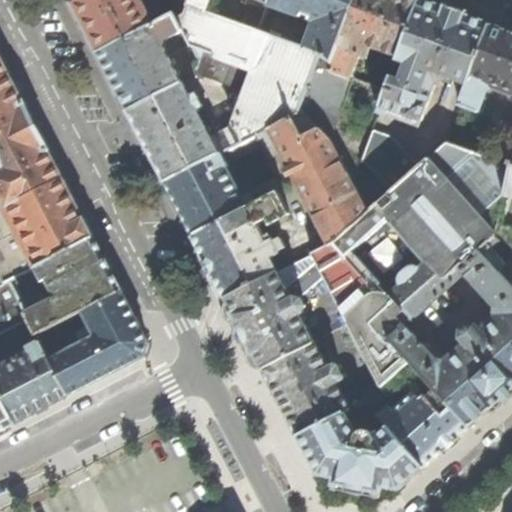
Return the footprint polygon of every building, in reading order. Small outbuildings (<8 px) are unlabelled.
[(77,7),(100,53),(153,26),(145,10),(142,11),(136,0),(79,0),(74,3),(77,7)] [(191,0),(189,6),(207,12),(212,0),(252,0),(243,26),(260,32),(270,3),(271,0),(191,0)] [(271,0),(270,3),(297,12),(299,11),(312,17),(315,16),(316,22),(307,49),(320,54),(333,63),(356,0),(271,0)] [(356,0),(333,63),(330,71),(351,79),(360,56),(367,58),(371,46),(400,57),(420,0),(356,0)] [(451,11),(421,0),(420,0),(400,57),(398,60),(407,63),(401,80),(392,77),(381,106),(422,120),(435,84),(432,77),(438,74),(469,85),(491,25),(451,11)] [(235,125),(245,142),(256,136),(299,114),(320,54),(307,49),(260,32),(243,26),(207,12),(189,6),(186,14),(179,18),(184,30),(200,61),(197,69),(249,89),(235,125)] [(127,104),(130,111),(182,84),(164,48),(167,39),(184,30),(179,18),(177,14),(153,26),(100,53),(127,104)] [(511,32),(491,25),(469,85),(461,106),(479,113),(489,84),(511,92),(511,32)] [(281,152),(330,245),(337,241),(370,213),(330,139),(319,128),(323,127),(325,125),(330,129),(334,124),(351,79),(330,71),(333,63),(320,54),(299,114),(256,136),(268,160),(281,152)] [(0,287),(11,282),(25,274),(37,268),(94,238),(37,127),(0,55),(0,287)] [(223,153),(245,142),(235,125),(212,138),(198,112),(201,108),(203,107),(198,96),(195,97),(191,97),(183,83),(182,84),(130,111),(148,146),(167,182),(223,153)] [(362,160),(394,191),(419,168),(391,137),(373,130),(362,160)] [(370,213),(337,241),(375,312),(386,333),(391,340),(407,326),(466,273),(484,256),(479,251),(496,236),(498,226),(505,194),(511,166),(505,164),(447,143),(419,168),(394,191),(370,213)] [(180,206),(195,235),(248,208),(280,191),(283,190),(277,178),(252,191),(254,194),(244,199),(227,168),(229,167),(223,153),(167,182),(180,206)] [(280,191),(248,208),(256,224),(269,217),(272,222),(274,223),(291,214),(280,191)] [(256,224),(248,208),(195,235),(209,264),(227,298),(277,272),(271,259),(278,256),(279,252),(279,251),(274,242),(271,236),(268,236),(263,238),(256,224)] [(498,272),(511,260),(511,228),(498,226),(496,236),(479,251),(484,256),(498,272)] [(108,264),(94,238),(37,268),(45,281),(48,279),(54,290),(60,291),(61,294),(49,301),(43,292),(21,303),(30,319),(38,334),(84,310),(122,291),(108,264)] [(282,238),(274,242),(279,251),(286,247),(282,238)] [(330,245),(317,252),(330,277),(353,323),(375,312),(337,241),(330,245)] [(317,252),(278,272),(293,300),(296,298),(330,277),(317,252)] [(484,256),(466,273),(497,308),(497,315),(482,328),(481,327),(480,327),(476,323),(467,322),(460,329),(459,337),(464,343),(463,343),(464,345),(445,361),(438,361),(407,326),(391,340),(411,361),(434,388),(469,427),(511,389),(511,287),(498,272),(484,256)] [(244,331),(263,369),(315,343),(300,315),(304,313),(307,306),(304,300),(296,298),(293,300),(278,272),(277,272),(227,298),(244,331)] [(0,334),(30,319),(21,303),(11,282),(0,287),(0,334)] [(136,319),(122,291),(84,310),(93,326),(77,334),(82,344),(51,360),(69,395),(109,375),(144,357),(149,343),(136,319)] [(353,323),(349,325),(373,371),(372,372),(379,384),(378,386),(380,388),(411,361),(391,340),(386,333),(375,312),(353,323)] [(45,408),(69,395),(51,360),(41,341),(29,347),(30,350),(0,366),(0,392),(16,423),(45,408)] [(279,399),(298,436),(346,411),(350,409),(336,383),(345,379),(338,364),(329,369),(315,343),(263,369),(279,399)] [(448,446),(469,427),(434,388),(421,399),(415,392),(394,410),(377,391),(365,401),(384,421),(425,467),(448,446)] [(0,431),(16,423),(0,392),(0,431)] [(298,436),(318,474),(332,478),(334,478),(335,481),(335,488),(339,489),(339,488),(346,492),(350,493),(354,495),(361,496),(368,496),(376,494),(375,496),(381,496),(382,491),(383,490),(385,488),(388,488),(399,490),(411,480),(425,467),(384,421),(378,427),(375,424),(369,422),(357,422),(353,422),(349,419),(346,411),(298,436)]
